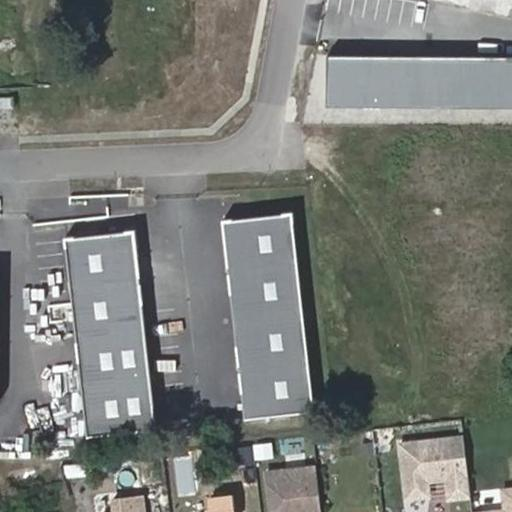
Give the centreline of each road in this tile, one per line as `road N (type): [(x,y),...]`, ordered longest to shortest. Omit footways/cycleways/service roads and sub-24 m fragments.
road 1 (unknown): [(17,163),(18,373),(11,402),(0,408)]
road 2 (unknown): [(183,158),(212,406)]
road 3 (unknown): [(321,0),(511,35)]
